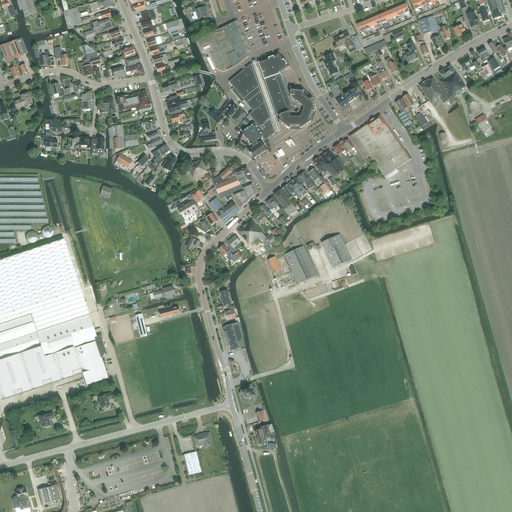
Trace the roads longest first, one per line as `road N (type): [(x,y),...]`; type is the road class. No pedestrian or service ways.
road 1 (tertiary): [(231,404),(199,265),(207,247),(269,189)]
road 2 (unclassified): [(0,466),(231,404)]
road 3 (tertiary): [(342,131),(511,26)]
road 4 (tertiary): [(269,189),(239,156),(174,146),(150,76)]
